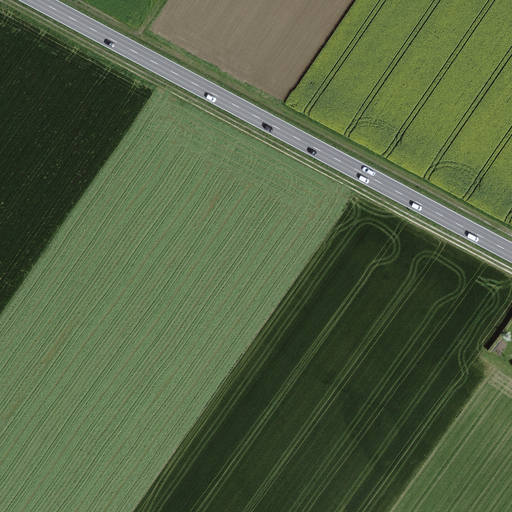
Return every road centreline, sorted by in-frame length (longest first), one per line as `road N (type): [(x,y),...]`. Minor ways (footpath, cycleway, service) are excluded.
road 1 (track): [(511,272),(1,0)]
road 2 (primary): [(38,0),(511,252)]
road 3 (track): [(73,0),(511,234)]
